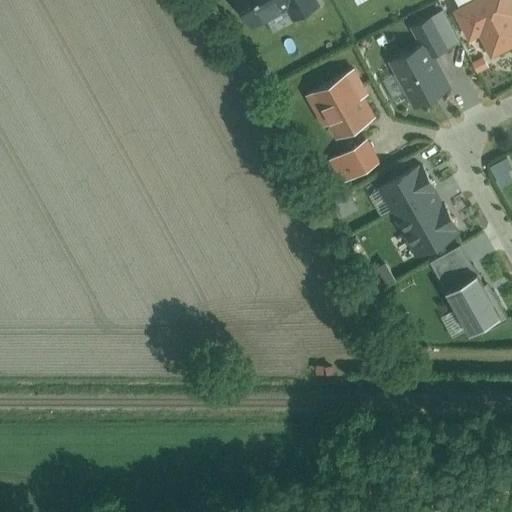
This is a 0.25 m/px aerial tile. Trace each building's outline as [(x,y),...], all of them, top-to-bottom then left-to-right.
[(289,18),(318,3),(316,0),(239,0),(254,26),(285,10),(289,18)] [(455,0),(457,3),(450,6),(464,35),(475,30),(487,54),(511,42),(511,1),(511,0),(455,0)] [(387,59),(411,104),(449,85),(432,51),(448,43),(432,12),(409,23),(418,40),(393,53),(394,55),(387,59)] [(349,67),(298,93),(317,129),(323,126),(331,140),(375,118),(349,67)] [(364,137),(329,157),(342,181),(378,161),(364,137)] [(423,156),(375,182),(414,255),(462,230),(423,156)] [(463,242),(430,259),(469,330),(501,313),(463,242)]
